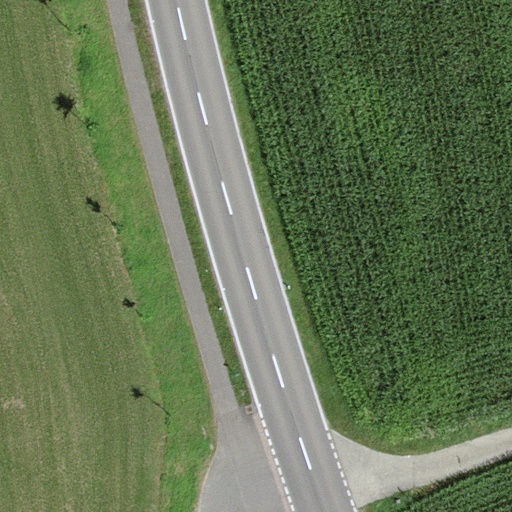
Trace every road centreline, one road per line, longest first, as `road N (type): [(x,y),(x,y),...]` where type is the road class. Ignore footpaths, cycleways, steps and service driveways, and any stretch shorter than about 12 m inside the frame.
road 1 (secondary): [(180,0),(323,511)]
road 2 (track): [(511,441),(403,475),(313,487)]
